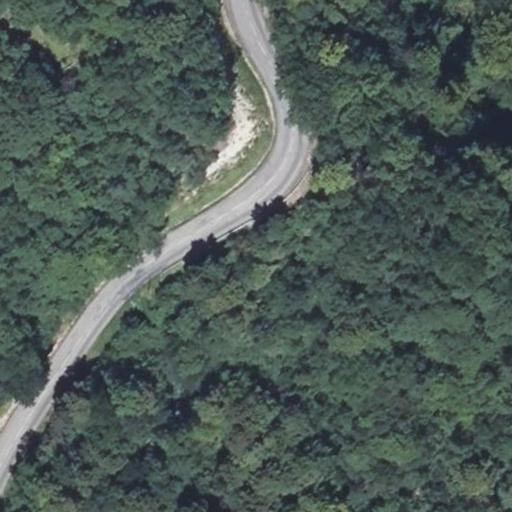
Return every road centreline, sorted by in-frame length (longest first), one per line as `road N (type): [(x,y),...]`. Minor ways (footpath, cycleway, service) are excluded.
road 1 (tertiary): [(0,468),(103,303),(143,265),(278,171),(294,145),(290,88),(246,0)]
road 2 (track): [(511,318),(271,353),(166,392),(86,511)]
